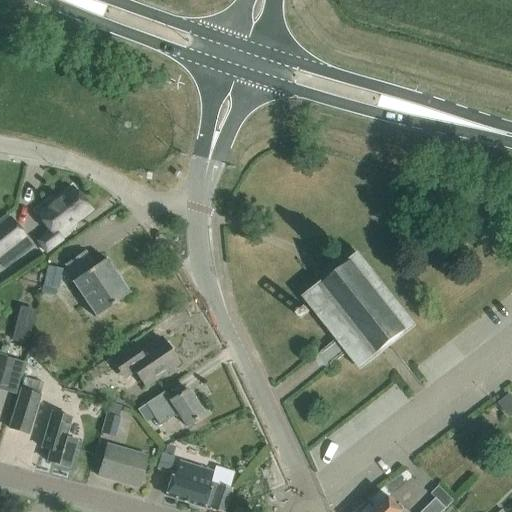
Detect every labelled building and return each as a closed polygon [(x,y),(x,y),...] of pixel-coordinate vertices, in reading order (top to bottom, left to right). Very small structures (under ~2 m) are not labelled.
[(53,238),(87,210),(70,189),(36,217),(48,231),(36,241),(45,253),(58,243),(53,238)] [(9,218),(0,224),(0,253),(23,236),(9,218)] [(83,251),(62,266),(73,281),(72,282),(94,314),(99,310),(127,291),(105,259),(94,266),(83,251)] [(357,370),(414,326),(358,253),(301,297),(357,370)] [(48,266),(44,285),(58,288),(62,269),(48,266)] [(134,371),(145,389),(176,369),(156,338),(138,351),(130,341),(107,357),(122,379),(134,371)] [(436,366),(466,362),(463,340),(434,343),(436,366)] [(39,395),(38,394),(41,381),(24,377),(20,389),(8,427),(28,433),(39,395)] [(144,404),(155,421),(158,425),(176,413),(185,426),(203,414),(186,388),(167,400),(162,392),(144,404)] [(109,402),(99,432),(113,436),(121,406),(109,402)] [(49,449),(46,460),(68,467),(76,439),(65,436),(70,417),(51,411),(41,447),(49,449)] [(97,474),(138,487),(147,456),(107,444),(97,474)] [(159,451),(154,467),(167,471),(172,456),(159,451)] [(205,483),(208,471),(176,462),(172,475),(169,474),(163,496),(201,507),(207,484),(205,483)] [(420,462),(413,471),(427,484),(435,476),(420,462)] [(221,511),(228,489),(214,485),(207,509),(217,511),(221,511)] [(441,511),(454,501),(438,485),(429,493),(435,498),(419,511),(405,511),(403,510),(400,511),(390,500),(375,511),(441,511)]
